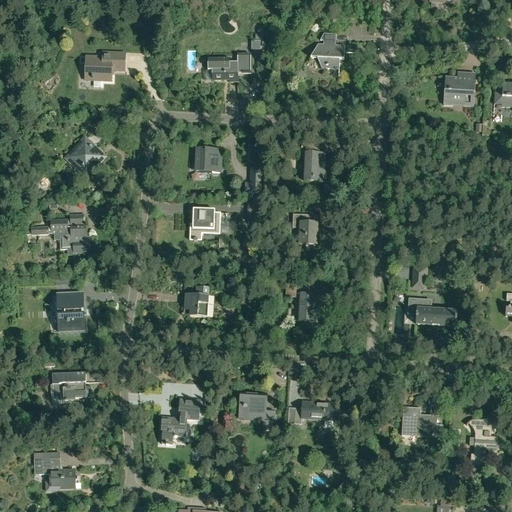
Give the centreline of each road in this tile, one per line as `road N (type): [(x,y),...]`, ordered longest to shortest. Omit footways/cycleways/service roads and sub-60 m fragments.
road 1 (unclassified): [(123,349),(151,133),(161,117),(382,124)]
road 2 (unclassified): [(370,365),(123,349)]
road 3 (unclassified): [(370,365),(382,124)]
road 4 (unclassified): [(511,374),(370,365)]
road 5 (unclassified): [(511,40),(385,50)]
road 6 (unclassified): [(129,474),(123,349)]
